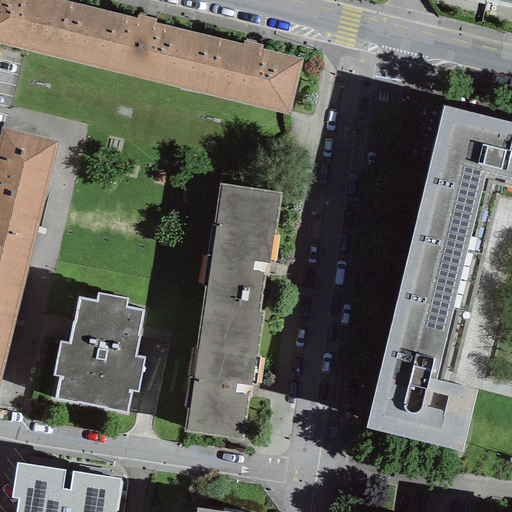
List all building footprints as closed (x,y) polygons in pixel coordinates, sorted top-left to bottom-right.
[(0,0),(0,42),(82,63),(96,7),(67,0),(0,0)] [(136,17),(96,7),(82,63),(183,87),(197,31),(156,21),(157,18),(137,13),(136,17)] [(242,43),(197,31),(183,87),(288,113),(302,58),(262,48),(263,43),(244,38),(242,43)] [(511,118),(442,101),(364,424),(462,448),(477,384),(442,376),(486,193),(511,199),(511,118)] [(58,139),(2,125),(0,131),(0,211),(38,220),(58,139)] [(280,191),(221,182),(203,300),(261,309),(280,191)] [(0,311),(15,315),(38,220),(0,211),(0,311)] [(96,298),(77,294),(77,297),(69,340),(58,338),(52,372),(60,373),(56,394),(127,407),(131,386),(137,388),(143,355),(135,353),(144,308),(125,305),(127,295),(97,290),(96,298)] [(261,309),(203,300),(183,427),(244,436),(264,310),(261,309)] [(0,378),(15,315),(0,311),(0,378)] [(120,475),(17,459),(12,492),(18,493),(15,511),(107,511),(108,509),(115,510),(120,475)]
